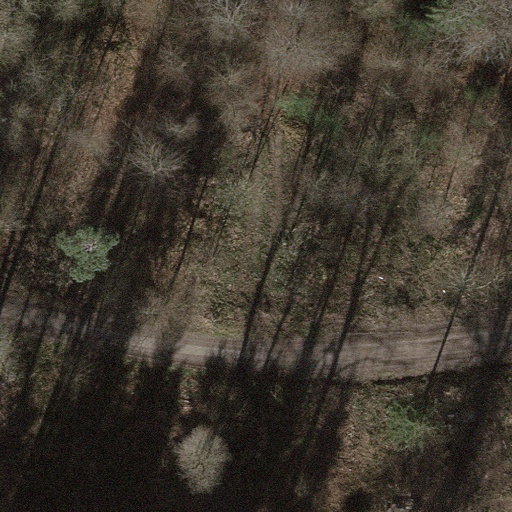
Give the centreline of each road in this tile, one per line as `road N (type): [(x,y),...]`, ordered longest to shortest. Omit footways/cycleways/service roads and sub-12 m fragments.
road 1 (track): [(511,338),(414,354),(282,356),(140,338),(0,306)]
road 2 (motorway): [(0,203),(511,130)]
